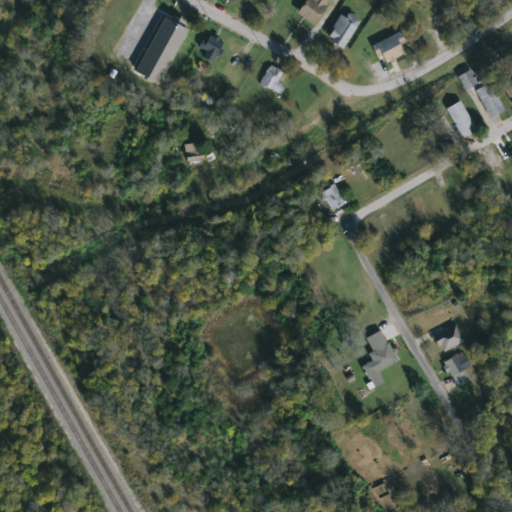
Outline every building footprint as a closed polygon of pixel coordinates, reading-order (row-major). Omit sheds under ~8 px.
[(296,14),(305,0),(329,0),(313,25),(296,14)] [(359,24),(341,49),(326,38),(343,13),(359,24)] [(164,74),(141,63),(165,18),(187,30),(164,74)] [(405,43),(400,46),(405,57),(382,68),(372,46),(401,33),(405,43)] [(200,57),(210,36),(224,43),(213,64),(200,57)] [(278,83),(285,87),(281,95),(260,85),(268,65),(283,72),(278,83)] [(459,77),(471,71),(477,83),(465,89),(459,77)] [(490,119),(475,89),(489,82),(504,112),(490,119)] [(446,109),(460,101),(476,131),(462,139),(446,109)] [(463,194),(453,181),(466,171),(476,185),(463,194)] [(320,193),(334,185),(345,203),(331,211),(320,193)] [(369,239),(397,223),(409,244),(381,260),(369,239)] [(435,332),(459,328),(462,346),(438,350),(435,332)] [(363,340),(380,331),(398,361),(371,376),(365,365),(375,360),(363,340)] [(455,388),(443,362),(464,353),(470,367),(465,370),(470,381),(455,388)] [(404,426),(396,405),(419,396),(427,417),(404,426)]
